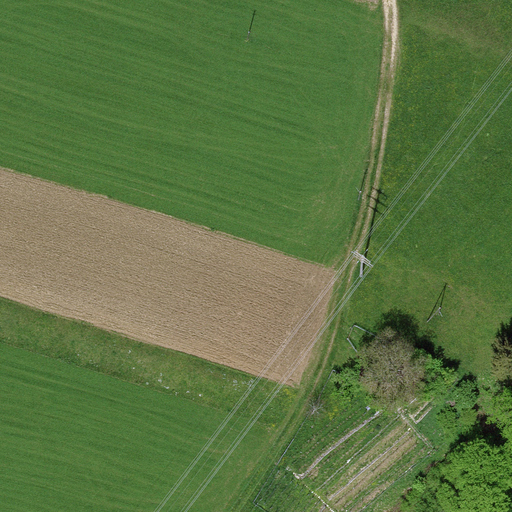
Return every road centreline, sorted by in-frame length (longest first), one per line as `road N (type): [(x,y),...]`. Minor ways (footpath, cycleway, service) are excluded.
road 1 (track): [(388,0),(388,84),(361,240),(332,317)]
road 2 (track): [(229,511),(332,317)]
